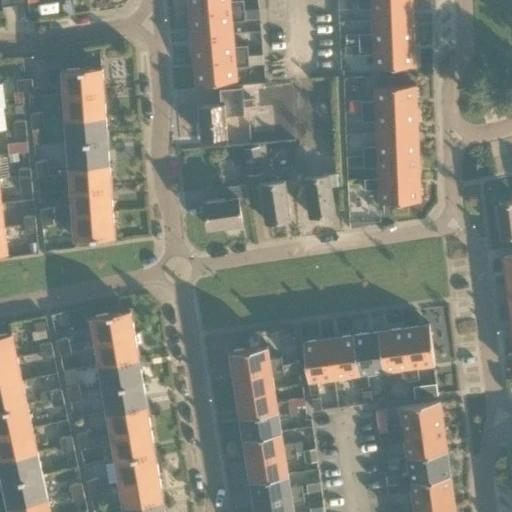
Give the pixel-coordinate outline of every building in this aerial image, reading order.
[(69,15),(74,14),(72,0),(65,0),(65,3),(61,4),(63,14),(69,13),(69,15)] [(243,0),(233,0),(230,0),(188,0),(190,14),(245,9),(243,0)] [(351,0),(339,0),(340,9),(352,9),(351,0)] [(372,20),(414,18),(412,0),(357,0),(358,8),(372,7),(372,20)] [(259,8),(245,9),(246,19),(260,18),(259,8)] [(192,37),(233,33),(232,21),(246,20),(245,9),(190,14),(192,37)] [(373,33),(359,33),(359,43),(415,41),(414,18),(372,20),(373,33)] [(194,60),(249,55),(248,45),(234,46),(233,33),(192,37),(194,60)] [(347,35),(347,43),(359,43),(359,35),(347,35)] [(373,53),(374,67),(415,65),(415,41),(359,43),(360,54),(373,53)] [(359,43),(345,44),(345,54),(360,54),(359,43)] [(249,55),(194,60),(196,83),(237,80),(236,66),(250,65),(249,55)] [(64,93),(104,90),(102,66),(62,69),(64,93)] [(26,90),(24,78),(17,79),(18,91),(26,90)] [(32,78),(24,78),(26,90),(33,90),(32,78)] [(375,86),(375,100),(362,100),(362,110),(417,108),(416,84),(375,86)] [(200,105),(202,137),(226,135),(224,115),(243,113),(243,107),(253,106),(253,98),(242,99),(241,88),(220,90),(221,103),(200,105)] [(104,90),(64,93),(66,117),(106,114),(104,90)] [(300,107),(302,131),(314,130),(312,106),(300,107)] [(376,133),(418,131),(417,108),(362,110),(362,121),(376,120),(376,133)] [(32,121),(44,120),(43,112),(31,113),(32,121)] [(67,141),(108,138),(106,114),(66,117),(67,141)] [(14,121),(15,128),(27,127),(26,120),(14,121)] [(32,121),(32,128),(44,127),(44,120),(32,121)] [(27,127),(15,128),(15,136),(27,135),(27,127)] [(376,133),(377,145),(363,146),(364,156),(419,154),(418,131),(376,133)] [(67,141),(69,165),(110,162),(108,138),(67,141)] [(259,147),(245,149),(249,172),(262,170),(259,147)] [(378,178),(420,177),(419,154),(364,156),(364,166),(378,166),(378,178)] [(335,211),(329,173),(323,174),(321,156),(308,158),(310,176),(304,177),(310,215),(335,211)] [(37,169),(48,168),(48,160),(36,161),(37,169)] [(111,186),(110,162),(69,165),(71,189),(111,186)] [(19,168),(19,176),(31,175),(31,167),(19,168)] [(37,169),(37,177),(49,175),(48,168),(37,169)] [(33,193),(31,175),(19,176),(21,194),(33,193)] [(365,189),(379,189),(379,202),(421,201),(420,177),(378,178),(365,178),(365,189)] [(285,179),(260,183),(266,221),(291,218),(285,179)] [(239,197),(249,195),(247,184),(225,187),(227,198),(205,202),(209,228),(213,228),(214,230),(224,229),(223,226),(243,223),(239,197)] [(71,189),(73,213),(113,210),(111,186),(71,189)] [(511,200),(498,202),(502,236),(511,234),(511,200)] [(41,216),(53,215),(52,208),(41,209),(41,216)] [(115,236),(113,210),(73,213),(75,238),(115,236)] [(24,224),(36,223),(35,215),(24,216),(24,224)] [(41,216),(42,224),(54,223),(53,215),(41,216)] [(24,224),(25,232),(37,231),(36,223),(24,224)] [(0,252),(8,251),(5,227),(0,227),(0,252)] [(95,340),(135,333),(131,309),(91,316),(95,340)] [(36,331),(47,329),(45,319),(34,322),(36,331)] [(435,365),(430,324),(404,327),(411,380),(419,379),(418,367),(435,365)] [(379,331),(384,372),(401,369),(403,381),(411,380),(404,327),(379,331)] [(379,331),(354,334),(361,387),(369,386),(368,374),(384,372),(379,331)] [(0,359),(17,356),(12,332),(0,334),(0,359)] [(135,333),(95,340),(99,363),(139,357),(135,333)] [(354,334),(329,338),(334,379),(351,376),(353,388),(361,387),(354,334)] [(57,339),(58,347),(70,344),(69,337),(57,339)] [(318,381),(334,379),(329,338),(303,341),(309,382),(311,394),(319,392),(318,381)] [(40,344),(41,351),(53,349),(51,341),(40,344)] [(70,344),(58,347),(60,355),(72,352),(70,344)] [(230,350),(233,373),(283,365),(282,356),(270,358),(268,344),(230,350)] [(55,357),(53,349),(41,351),(43,359),(55,357)] [(0,384),(22,379),(17,356),(0,359),(0,384)] [(143,380),(139,357),(99,363),(103,387),(143,380)] [(284,373),(283,365),(233,373),(237,394),(275,388),(273,375),(284,373)] [(22,379),(0,384),(0,408),(27,403),(22,379)] [(107,411),(147,404),(143,380),(103,387),(107,411)] [(414,386),(415,397),(438,394),(437,383),(414,386)] [(67,386),(69,394),(80,391),(79,384),(67,386)] [(50,391),(51,398),(63,396),(61,388),(50,391)] [(290,407),(289,399),(277,401),(275,388),(237,394),(240,415),(290,407)] [(363,391),(364,403),(372,402),(371,390),(363,391)] [(82,399),(80,391),(69,394),(70,401),(82,399)] [(65,403),(63,396),(51,398),(53,406),(65,403)] [(290,407),(299,406),(298,397),(289,399),(290,407)] [(313,410),(322,409),(321,397),(312,398),(313,410)] [(390,425),(391,433),(444,426),(440,400),(399,406),(402,423),(390,425)] [(0,408),(0,433),(33,427),(27,403),(0,408)] [(111,435),(151,428),(147,404),(107,411),(111,435)] [(290,407),(240,415),(243,437),(282,431),(280,418),(291,416),(290,407)] [(380,433),(389,432),(385,408),(376,409),(380,433)] [(447,451),(444,426),(391,433),(393,442),(404,440),(406,457),(447,451)] [(33,427),(0,433),(0,458),(38,450),(33,427)] [(151,428),(111,435),(115,458),(155,452),(151,428)] [(77,433),(79,441),(91,438),(89,431),(77,433)] [(295,441),(284,443),(282,431),(243,437),(247,458),(297,450),(295,441)] [(62,445),(73,443),(72,435),(60,438),(62,445)] [(390,447),(388,435),(380,436),(382,448),(390,447)] [(92,446),(91,438),(79,441),(81,448),(92,446)] [(62,445),(61,453),(75,450),(73,443),(62,445)] [(316,449),(306,450),(308,462),(318,460),(316,449)] [(0,467),(3,481),(3,482),(43,474),(38,450),(0,458),(0,467)] [(247,458),(250,479),(289,473),(287,460),(298,459),(297,450),(247,458)] [(397,475),(398,483),(451,476),(447,451),(406,457),(409,473),(397,475)] [(159,475),(155,452),(115,458),(119,481),(119,482),(159,475)] [(291,486),(289,473),(250,479),(254,501),(304,493),(302,484),(291,486)] [(44,481),(43,474),(3,482),(8,506),(48,497),(44,481)] [(119,482),(123,506),(163,499),(159,475),(119,482)] [(454,501),(451,476),(398,483),(399,492),(411,490),(413,507),(454,501)] [(89,488),(101,486),(99,478),(87,480),(89,488)] [(72,492),(83,490),(82,482),(70,485),(72,492)] [(320,483),(306,485),(307,492),(321,490),(320,483)] [(398,484),(387,486),(388,493),(399,492),(398,484)] [(89,488),(91,495),(102,493),(101,486),(89,488)] [(83,490),(72,492),(73,500),(85,497),(83,490)] [(305,501),(304,493),(254,501),(255,511),(294,511),(293,503),(305,501)] [(50,511),(48,497),(8,506),(9,511),(50,511)] [(124,511),(165,511),(163,499),(123,506),(124,511)] [(310,511),(316,511),(324,511),(322,499),(309,501),(310,511)] [(414,511),(455,511),(454,501),(413,507),(414,511)]
